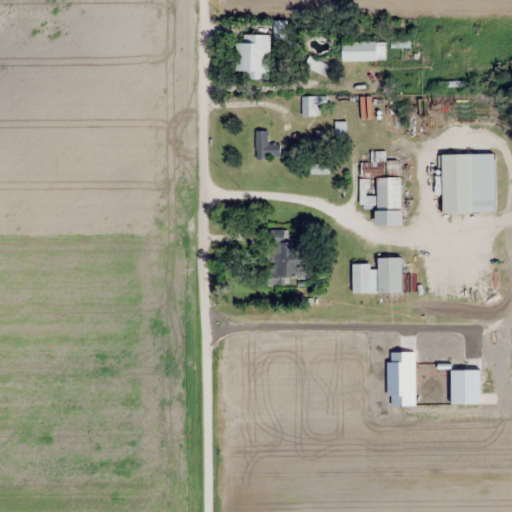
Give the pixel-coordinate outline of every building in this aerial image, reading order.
[(269,35),(241,35),(241,79),(269,79),(269,35)] [(386,61),(386,42),(342,42),(342,61),(386,61)] [(329,66),(309,57),(305,66),(325,75),(329,66)] [(302,96),(302,116),(320,116),(320,96),(302,96)] [(346,122),(335,122),(335,138),(346,138),(346,122)] [(281,145),(269,145),(269,131),(256,131),(256,158),(281,158),(281,145)] [(360,205),(377,205),(377,226),(402,226),(403,177),(385,177),(385,152),(371,152),(371,163),(360,163),(360,205)] [(473,213),(473,155),(443,155),(443,213),(473,213)] [(388,175),(399,173),(397,161),(387,163),(388,175)] [(312,174),(329,174),(329,164),(312,165),(312,174)] [(312,278),(311,243),(284,243),(284,230),(267,230),(267,285),(286,285),(285,278),(312,278)] [(402,258),(380,258),(380,293),(402,293),(402,258)] [(370,293),(370,264),(353,264),(353,293),(370,293)]
